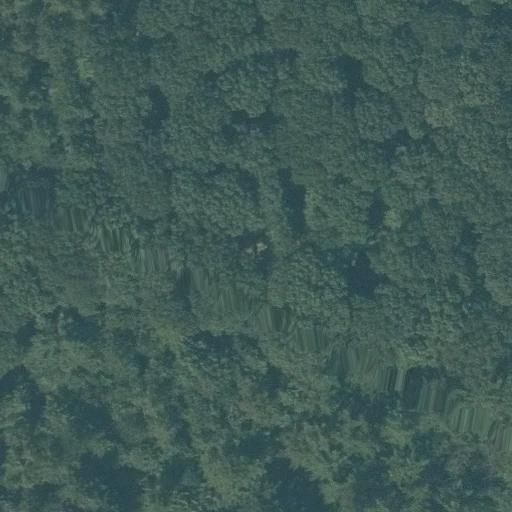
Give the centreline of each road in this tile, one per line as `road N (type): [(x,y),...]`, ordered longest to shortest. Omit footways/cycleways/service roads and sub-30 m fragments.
road 1 (track): [(0,142),(511,294)]
road 2 (track): [(0,244),(97,0)]
